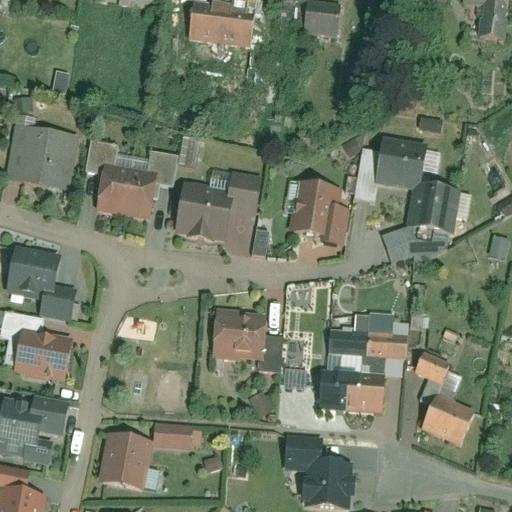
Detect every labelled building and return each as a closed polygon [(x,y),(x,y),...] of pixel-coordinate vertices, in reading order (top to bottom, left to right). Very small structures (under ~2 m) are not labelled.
[(510,0),(466,0),(466,4),(485,6),(482,40),(506,42),(510,0)] [(287,1),(284,21),(308,24),(311,4),(287,1)] [(194,3),(190,38),(255,46),(259,11),(194,3)] [(343,8),(311,4),(308,24),(307,34),(339,38),(343,8)] [(67,92),(69,77),(57,75),(55,90),(67,92)] [(77,138),(19,129),(11,181),(69,190),(77,138)] [(179,167),(194,169),(198,142),(183,140),(179,167)] [(431,149),(389,142),(386,156),(382,185),(418,191),(424,192),(431,149)] [(120,149),(94,144),(88,175),(107,178),(108,170),(116,171),(120,149)] [(365,152),(358,200),(379,203),(382,185),(386,156),(365,152)] [(175,190),(180,159),(154,155),(150,177),(158,179),(156,187),(175,190)] [(116,171),(108,170),(107,178),(101,213),(150,222),(156,187),(158,179),(150,177),(116,171)] [(180,234),(249,247),(261,181),(236,176),(233,195),(189,187),(180,234)] [(341,192),(304,184),(294,233),(327,240),(326,244),(344,248),(351,211),(338,208),(341,192)] [(447,235),(454,236),(460,197),(424,192),(418,191),(412,229),(417,230),(447,235)] [(447,235),(417,230),(415,244),(390,251),(396,265),(415,259),(417,270),(448,254),(447,235)] [(504,262),(508,242),(494,240),(490,259),(504,262)] [(62,259),(21,251),(14,290),(47,296),(55,298),(57,289),(62,259)] [(289,308),(310,306),(309,288),(288,289),(289,308)] [(47,296),(43,316),(74,322),(79,294),(57,289),(55,298),(47,296)] [(243,313),(221,312),(218,361),(263,364),(268,364),(269,338),(270,320),(243,318),(243,313)] [(46,321),(9,314),(4,341),(24,345),(26,334),(43,337),(46,321)] [(358,315),(357,336),(394,338),(396,317),(358,315)] [(411,328),(426,331),(429,319),(414,316),(411,328)] [(43,337),(26,334),(24,345),(18,376),(69,385),(77,343),(43,337)] [(357,336),(333,334),(332,356),(408,361),(410,339),(394,338),(357,336)] [(263,373),(284,374),(286,339),(269,338),(268,364),(263,364),(263,373)] [(408,361),(332,356),(330,375),(407,379),(408,361)] [(453,367),(428,356),(419,375),(445,386),(453,367)] [(285,392),(306,392),(307,373),(285,373),(285,392)] [(387,380),(325,376),(323,411),(385,415),(387,380)] [(265,395),(251,402),(260,419),(274,412),(265,395)] [(478,413),(443,398),(427,434),(462,449),(478,413)] [(71,406),(40,400),(38,408),(48,410),(43,433),(66,437),(71,406)] [(38,408),(7,402),(0,439),(0,443),(9,445),(28,449),(40,451),(43,433),(48,410),(38,408)] [(195,430),(158,430),(158,454),(196,454),(195,430)] [(157,447),(109,439),(102,487),(149,495),(157,447)] [(326,444),(291,441),(289,469),(317,471),(318,463),(325,463),(326,444)] [(0,456),(7,458),(9,445),(0,443),(0,456)] [(25,463),(51,468),(54,454),(40,451),(28,449),(25,463)] [(221,462),(206,467),(210,479),(224,474),(221,462)] [(316,502),(315,511),(328,511),(350,511),(351,499),(357,499),(358,480),(352,480),(353,465),(325,463),(318,463),(317,471),(317,481),(310,480),(309,502),(316,502)] [(35,479),(0,471),(0,495),(3,496),(30,502),(35,479)] [(45,511),(47,505),(30,502),(3,496),(0,511),(45,511)]
